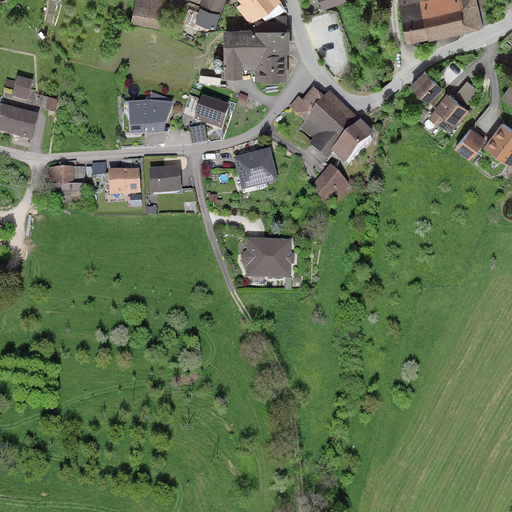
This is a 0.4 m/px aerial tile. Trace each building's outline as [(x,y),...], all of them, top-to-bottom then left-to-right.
[(164,0),(135,0),(131,24),(160,29),(164,0)] [(202,0),(195,24),(216,31),(225,0),(202,0)] [(237,0),(241,4),(236,7),(250,24),(261,16),(281,3),(282,2),(279,0),(237,0)] [(345,0),(318,0),(323,11),(346,2),(345,0)] [(397,0),(407,44),(428,40),(429,42),(483,30),(476,0),(397,0)] [(281,3),(261,16),(266,21),(286,11),(281,3)] [(389,8),(380,10),(383,20),(392,17),(389,8)] [(255,22),(255,33),(287,33),(287,16),(277,16),(275,17),(275,21),(255,22)] [(255,33),(224,33),(224,79),(243,79),(243,71),(255,71),(255,83),(287,83),(287,56),(290,56),(290,33),(287,33),(255,33)] [(425,73),(411,87),(429,105),(430,104),(442,92),(443,91),(425,73)] [(17,75),(12,95),(28,100),(33,79),(17,75)] [(15,81),(7,79),(5,88),(13,90),(15,81)] [(467,81),(456,95),(468,105),(479,91),(467,81)] [(511,83),(500,99),(511,107),(511,112),(511,114),(511,83)] [(289,106),(304,120),(325,96),(313,86),(302,99),(298,96),(289,106)] [(374,130),(330,91),(325,96),(304,120),(298,126),(313,140),(310,143),(327,159),(333,152),(345,162),(374,130)] [(446,95),(442,92),(430,104),(435,109),(446,95)] [(153,93),(150,99),(171,101),(172,99),(153,93)] [(248,97),(240,93),(238,99),(246,102),(248,97)] [(203,94),(194,118),(221,128),(230,104),(203,94)] [(469,111),(447,94),(446,95),(435,109),(434,109),(435,110),(428,119),(438,127),(439,126),(450,135),(469,111)] [(44,96),(41,108),(56,111),(58,99),(44,96)] [(150,99),(129,101),(130,134),(164,131),(166,121),(173,102),(171,101),(150,99)] [(40,113),(1,103),(0,106),(0,130),(33,139),(40,113)] [(208,141),(205,124),(190,127),(193,143),(208,141)] [(511,131),(501,124),(484,148),(511,169),(511,168),(511,131)] [(472,129),(455,150),(469,161),(486,140),(472,129)] [(270,147),(234,157),(242,189),(243,189),(267,183),(279,180),(270,147)] [(106,162),(92,163),(92,175),(107,174),(106,162)] [(181,165),(150,167),(151,192),(182,191),(181,165)] [(332,165),(310,185),(326,201),(336,191),(340,195),(351,185),(332,165)] [(85,166),(48,167),(48,183),(44,183),(44,202),(86,201),(85,166)] [(140,167),(109,169),(110,194),(141,192),(140,167)] [(268,187),(267,183),(243,189),(244,193),(268,187)] [(142,205),(141,194),(130,195),(131,206),(142,205)] [(243,263),(247,266),(247,276),(251,276),(265,277),(291,277),(291,263),(294,263),(295,253),(291,253),(292,238),(247,238),(247,250),(243,252),(241,257),(243,263)] [(264,285),(265,277),(251,276),(251,285),(264,285)]
